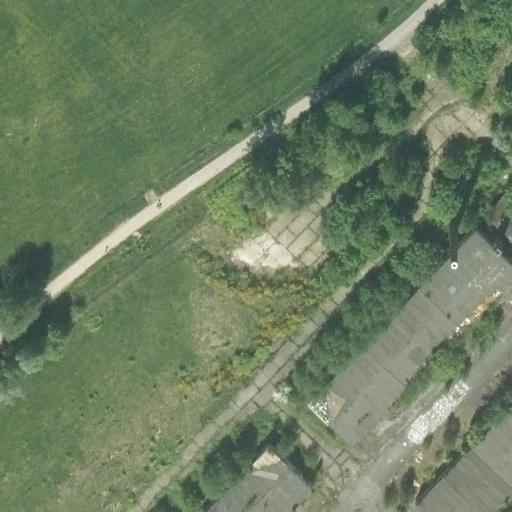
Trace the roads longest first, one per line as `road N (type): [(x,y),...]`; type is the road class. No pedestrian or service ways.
road 1 (track): [(511,153),(467,113),(448,140),(437,185),(410,238),(152,511)]
road 2 (track): [(365,488),(511,338)]
road 3 (track): [(270,390),(389,511)]
